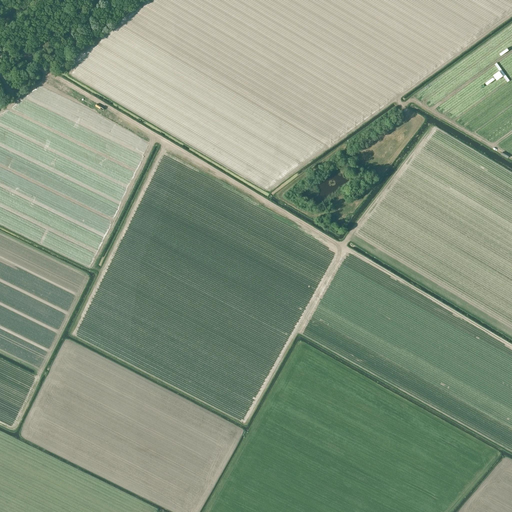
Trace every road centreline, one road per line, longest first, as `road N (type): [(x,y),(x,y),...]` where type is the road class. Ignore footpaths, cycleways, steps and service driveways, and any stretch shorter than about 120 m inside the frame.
road 1 (track): [(511,350),(47,75),(23,51)]
road 2 (track): [(343,204),(352,206),(380,175),(374,163),(405,119),(401,95),(511,14)]
